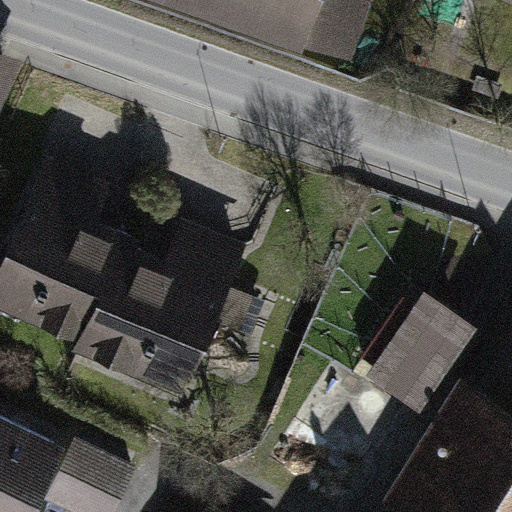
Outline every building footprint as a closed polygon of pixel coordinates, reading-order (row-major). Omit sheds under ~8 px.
[(220,0),(345,44),(358,7),(354,0),(220,0)] [(48,163),(0,273),(35,289),(27,306),(88,333),(126,244),(130,236),(89,218),(102,187),(48,163)] [(168,261),(126,244),(88,333),(85,341),(145,366),(152,349),(188,364),(209,316),(224,280),(237,248),(183,225),(168,261)] [(224,280),(209,316),(250,333),(266,298),(224,280)] [(427,293),(381,365),(409,383),(456,312),(427,293)] [(383,511),(498,511),(501,509),(505,511),(511,511),(511,320),(476,379),(479,381),(404,504),(393,498),(383,511)] [(0,414),(0,511),(19,511),(54,441),(0,414)] [(107,511),(132,462),(77,436),(50,490),(96,511),(107,511)]
